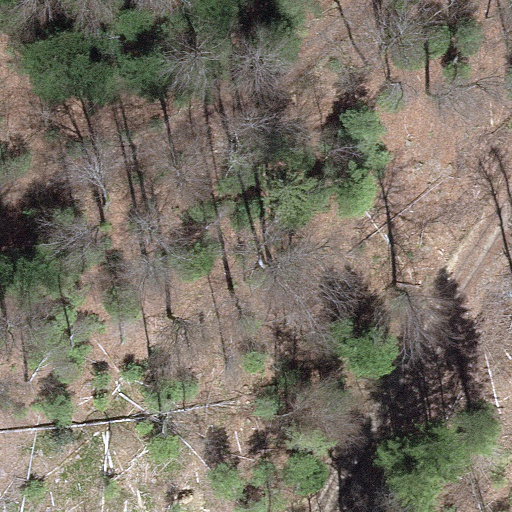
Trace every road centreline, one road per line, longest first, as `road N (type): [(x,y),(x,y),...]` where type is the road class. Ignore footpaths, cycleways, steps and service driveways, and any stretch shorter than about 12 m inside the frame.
road 1 (track): [(0,201),(118,159),(265,87),(367,0)]
road 2 (track): [(511,218),(338,511)]
